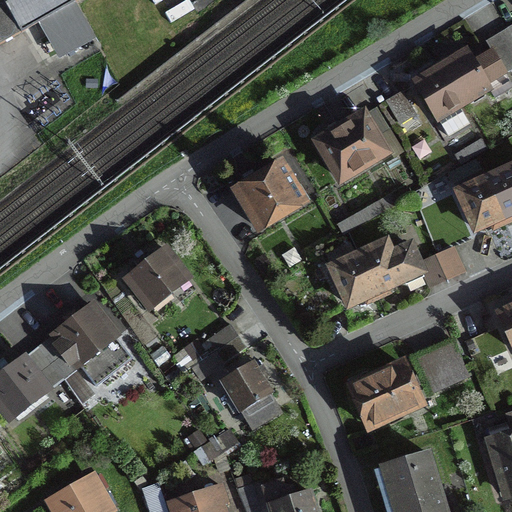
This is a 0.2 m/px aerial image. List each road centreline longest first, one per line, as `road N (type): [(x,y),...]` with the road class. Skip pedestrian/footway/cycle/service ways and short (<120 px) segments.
road 1 (residential): [(468,0),(176,177)]
road 2 (residential): [(302,369),(511,273)]
road 3 (residential): [(176,177),(302,369)]
road 4 (residential): [(176,177),(0,298)]
road 5 (residential): [(302,369),(354,511)]
